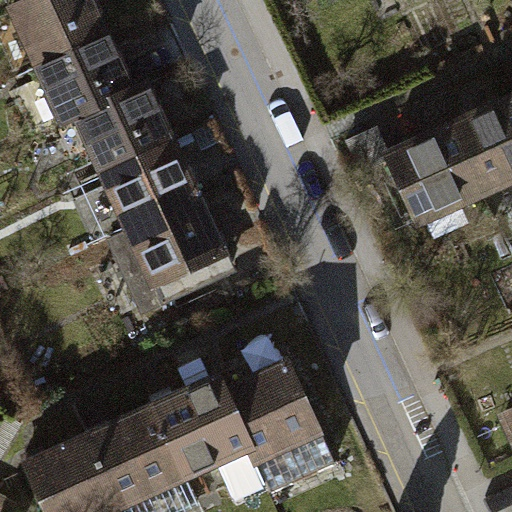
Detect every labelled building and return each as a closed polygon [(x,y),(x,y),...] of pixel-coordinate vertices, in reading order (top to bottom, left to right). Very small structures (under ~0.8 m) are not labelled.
[(102,0),(23,0),(9,6),(35,63),(115,27),(102,0)] [(115,27),(35,63),(61,120),(77,114),(141,84),(115,27)] [(141,84),(77,114),(103,170),(182,134),(156,77),(141,84)] [(511,178),(511,91),(455,118),(488,190),(511,178)] [(488,190),(455,118),(391,147),(424,219),(488,190)] [(182,134),(103,170),(128,227),(208,191),(182,134)] [(208,191),(128,227),(112,234),(145,305),(240,261),(208,191)] [(273,486),(278,497),(344,468),(295,358),(229,388),(273,486)] [(157,403),(190,478),(217,466),(234,503),(273,486),(229,388),(223,374),(157,403)] [(91,433),(125,507),(127,511),(159,511),(198,495),(190,478),(157,403),(91,433)] [(26,462),(48,511),(113,511),(125,507),(91,433),(26,462)]
